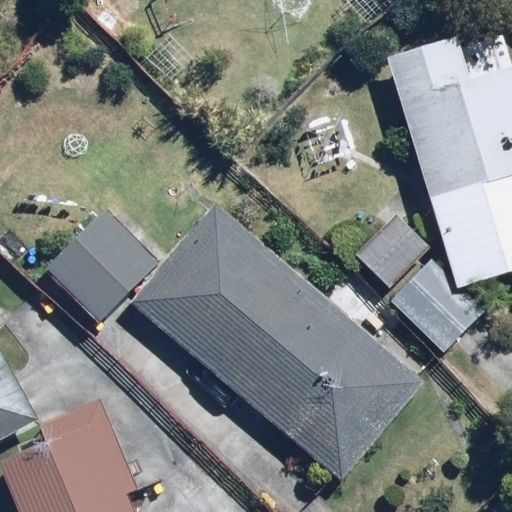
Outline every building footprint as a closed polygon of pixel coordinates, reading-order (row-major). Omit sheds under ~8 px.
[(511,91),(492,24),(390,55),(458,285),(511,268),(511,91)] [(423,381),(215,199),(128,298),(336,479),(423,381)] [(430,250),(398,216),(356,255),(389,289),(430,250)] [(484,314),(428,259),(386,302),(443,356),(484,314)] [(0,339),(0,435),(41,413),(0,339)] [(137,511),(103,417),(4,453),(26,511),(137,511)]
